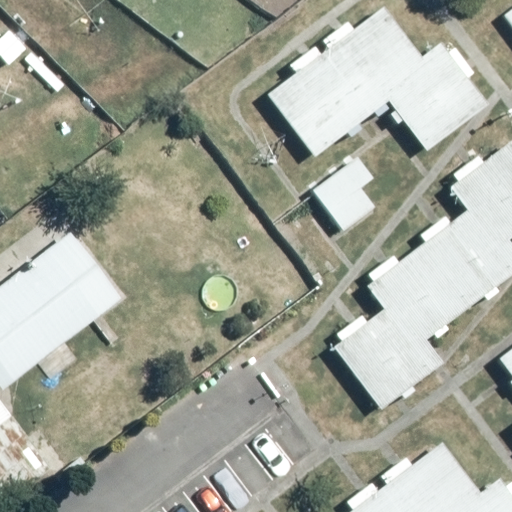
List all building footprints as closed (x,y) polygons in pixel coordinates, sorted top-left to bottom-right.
[(384,5),(352,28),(346,20),(286,65),(292,73),(267,92),(314,156),(389,101),(426,150),(490,103),(445,42),(423,58),(384,5)] [(416,238),(420,243),(395,263),(391,258),(363,280),(384,307),(333,347),(382,410),(442,363),(425,342),(511,273),(511,246),(508,241),(511,237),(511,139),(510,137),(449,185),(466,207),(450,219),(446,215),(416,238)] [(374,176),(357,153),(308,189),(340,233),(375,208),(360,186),(374,176)] [(0,390),(122,295),(71,229),(0,284),(0,506),(48,471),(0,406),(0,390)] [(511,348),(499,358),(511,375),(511,348)] [(440,441),(406,466),(400,457),(347,497),(353,505),(344,511),(511,511),(511,488),(503,476),(479,494),(440,441)]
